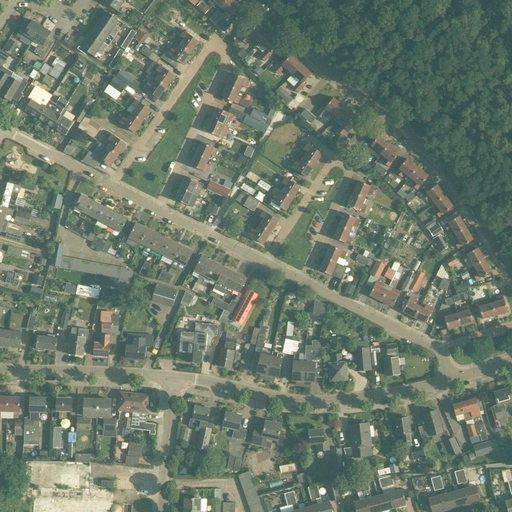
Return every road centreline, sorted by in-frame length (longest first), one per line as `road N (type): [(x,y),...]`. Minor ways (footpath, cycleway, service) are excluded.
road 1 (residential): [(110,185),(209,46),(222,47),(227,59),(156,209)]
road 2 (residential): [(172,376),(294,399),(356,398),(450,381)]
road 3 (residential): [(299,282),(351,174),(344,158),(332,158),(262,262)]
road 4 (residential): [(511,272),(451,173),(376,113)]
road 5 (residential): [(450,381),(441,353),(299,282)]
road 6 (residential): [(172,376),(0,373)]
road 7 (residential): [(376,113),(266,0)]
road 8 (residential): [(165,511),(172,376)]
road 9 (residential): [(110,185),(0,131)]
